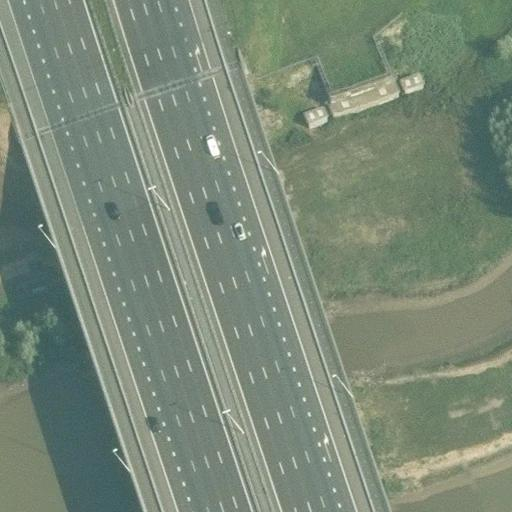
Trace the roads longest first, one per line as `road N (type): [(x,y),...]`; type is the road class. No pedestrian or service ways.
road 1 (motorway): [(51,0),(222,511)]
road 2 (motorway): [(314,511),(144,0)]
road 3 (unclassified): [(0,53),(159,511)]
